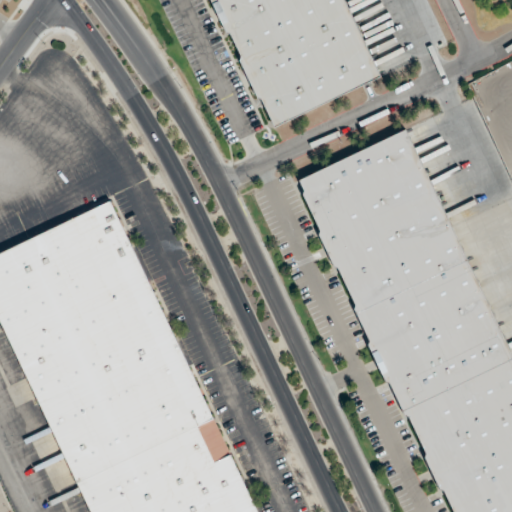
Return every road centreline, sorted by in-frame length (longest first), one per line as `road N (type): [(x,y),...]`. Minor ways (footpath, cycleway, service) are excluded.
road 1 (secondary): [(65,0),(173,164),(338,511)]
road 2 (secondary): [(375,511),(202,148),(103,0)]
